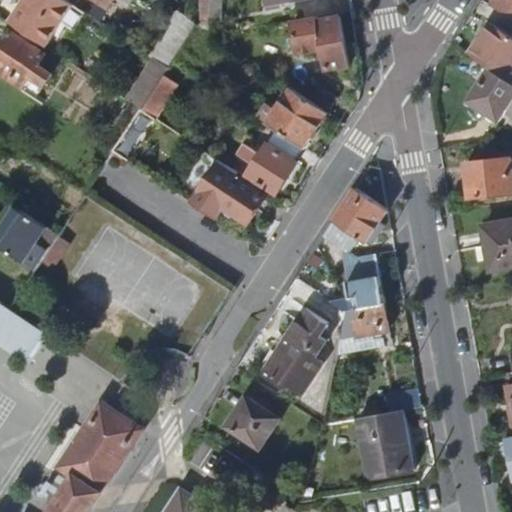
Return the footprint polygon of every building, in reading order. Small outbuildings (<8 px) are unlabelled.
[(74,5),(65,0),(28,0),(27,0),(25,0),(10,23),(46,47),(74,5)] [(91,0),(110,12),(117,0),(91,0)] [(270,0),(272,7),(265,8),(265,13),(284,11),(282,5),(311,0),(270,0)] [(296,22),(302,54),(325,51),(329,72),(350,68),(341,19),(315,24),(313,19),(296,22)] [(470,54),(493,69),(511,81),(511,36),(491,23),(470,54)] [(0,47),(0,70),(5,74),(2,79),(11,84),(14,79),(27,88),(34,78),(47,86),(54,76),(41,67),(47,56),(10,33),(0,47)] [(471,101),(503,123),(511,108),(511,81),(493,69),(471,101)] [(165,75),(142,110),(152,117),(176,82),(165,75)] [(301,95),(327,112),(337,98),(311,81),(301,95)] [(270,125),(277,130),(305,149),(329,113),(327,112),(301,95),(293,89),(278,113),(269,107),(261,120),(270,125)] [(152,117),(142,110),(114,152),(129,162),(157,120),(152,117)] [(204,129),(193,122),(189,129),(199,136),(204,129)] [(237,158),(252,168),(247,175),(277,195),(307,150),(305,149),(277,130),(259,155),(245,146),(237,158)] [(511,159),(470,164),(473,198),(511,194),(511,159)] [(269,197),(240,178),(241,176),(221,163),(193,204),(218,221),(226,209),(250,226),(269,197)] [(20,210),(46,227),(57,235),(65,225),(56,219),(77,188),(48,168),(20,210)] [(344,209),(326,237),(346,250),(351,254),(360,240),(367,245),(389,210),(358,188),(344,209)] [(0,245),(22,260),(24,261),(46,227),(20,210),(10,203),(3,213),(0,211),(0,245)] [(511,219),(487,222),(492,267),(511,265),(511,219)] [(59,236),(41,263),(48,267),(52,261),(57,266),(71,244),(59,236)] [(346,250),(354,299),(334,302),(348,311),(351,311),(387,304),(378,255),(358,258),(351,254),(346,250)] [(0,348),(28,367),(50,335),(11,309),(0,301),(0,348)] [(351,311),(353,322),(357,321),(361,337),(375,335),(376,341),(393,338),(387,304),(351,311)] [(341,316),(321,305),(282,374),(319,395),(332,372),(326,369),(336,351),(333,348),(340,333),(333,330),(341,316)] [(348,311),(342,341),(361,337),(357,321),(353,322),(351,311),(348,311)] [(281,419),(250,398),(232,427),(264,448),(281,419)] [(90,511),(144,430),(104,405),(63,468),(75,476),(50,511),(90,511)] [(361,418),(371,478),(415,470),(405,410),(361,418)] [(511,470),(511,438),(510,439),(510,443),(503,444),(507,471),(511,470)] [(217,511),(184,489),(168,511),(217,511)]
